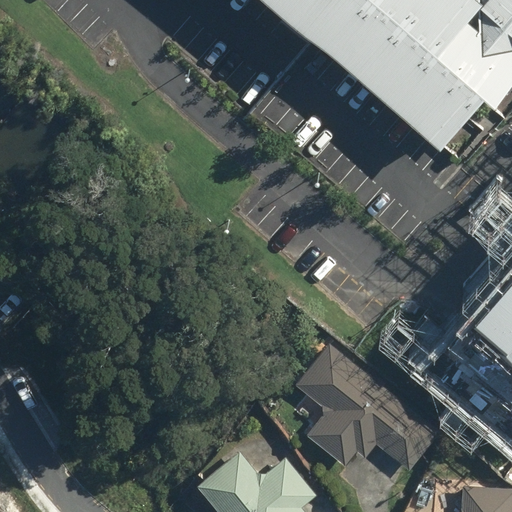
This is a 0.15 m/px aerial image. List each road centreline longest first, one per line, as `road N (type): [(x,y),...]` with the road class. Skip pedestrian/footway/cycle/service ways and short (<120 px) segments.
road 1 (residential): [(422,299),(511,194)]
road 2 (residential): [(0,410),(82,511)]
